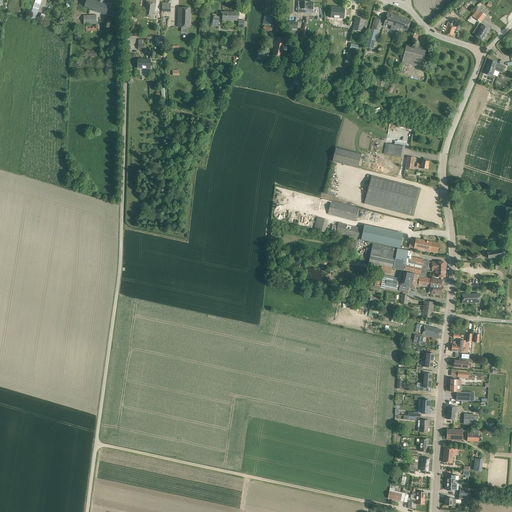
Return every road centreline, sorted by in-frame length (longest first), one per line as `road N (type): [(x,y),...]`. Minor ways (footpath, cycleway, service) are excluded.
road 1 (unclassified): [(86,511),(116,281),(127,0)]
road 2 (track): [(95,443),(403,511)]
road 3 (tertiary): [(446,314),(451,254),(441,163),(483,52)]
road 4 (tertiary): [(433,511),(446,314)]
